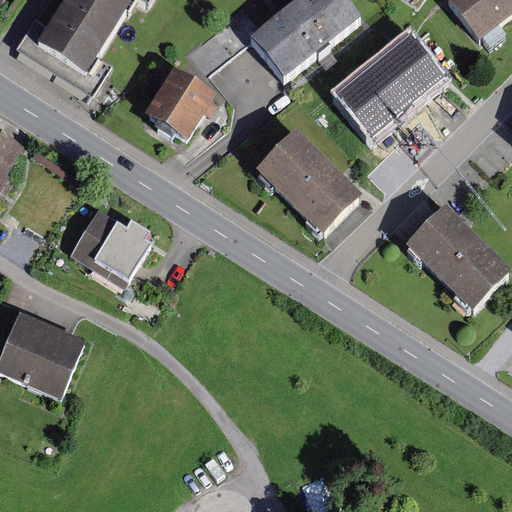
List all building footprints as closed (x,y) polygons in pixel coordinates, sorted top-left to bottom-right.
[(71,0),(31,64),(80,95),(126,20),(138,28),(155,0),(71,0)] [(359,24),(339,0),(303,0),(251,44),(285,85),(323,54),(359,24)] [(401,0),(418,11),(426,0),(401,0)] [(511,19),(511,0),(456,0),(449,6),(479,45),(511,19)] [(443,86),(412,48),(342,105),(373,143),(443,86)] [(146,118),(161,128),(160,132),(171,140),(175,134),(186,141),(214,99),(176,74),(146,118)] [(358,204),(297,140),(262,173),(324,237),(358,204)] [(0,196),(16,165),(0,155),(0,196)] [(98,214),(72,258),(126,289),(152,245),(98,214)] [(506,292),(440,231),(401,272),(467,334),(506,292)] [(0,365),(0,379),(61,405),(85,346),(52,332),(20,319),(0,365)]
